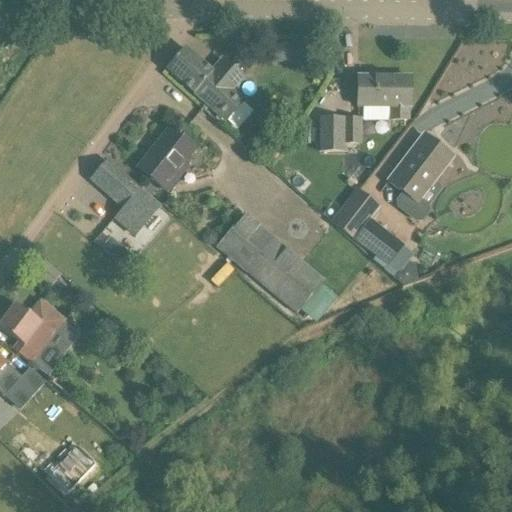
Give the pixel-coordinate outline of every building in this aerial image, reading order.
[(273,66),(292,66),(293,46),(273,45),(273,66)] [(232,94),(243,80),(223,62),(212,74),(184,50),(166,71),(224,121),(241,101),(232,94)] [(411,80),(358,79),(357,107),(388,108),(388,121),(406,122),(406,108),(410,109),(411,80)] [(344,154),(344,147),(345,119),(319,119),(318,153),(344,154)] [(360,120),(345,119),(344,147),(360,147),(360,120)] [(414,126),(374,176),(382,183),(423,133),(414,126)] [(195,148),(170,129),(138,170),(163,190),(195,148)] [(423,138),(409,157),(387,185),(402,194),(396,202),(398,210),(415,224),(420,224),(427,215),(427,210),(420,204),(453,161),(423,138)] [(273,166),(276,161),(279,156),(276,150),(271,149),(266,151),(263,156),(263,157),(261,162),(269,167),(273,166)] [(107,163),(90,181),(125,209),(116,220),(136,237),(160,208),(107,163)] [(303,193),(311,184),(296,171),(288,179),(303,193)] [(379,210),(358,192),(333,224),(354,242),(384,266),(386,268),(388,269),(404,249),(404,248),(369,222),(379,210)] [(244,216),(219,245),(298,312),(324,282),(244,216)] [(203,238),(203,243),(207,247),(214,247),(217,242),(217,236),(213,233),(207,233),(203,238)] [(383,272),(393,281),(398,274),(402,273),(409,264),(413,257),(404,249),(388,269),(386,268),(384,272),(383,272)] [(136,261),(128,255),(119,265),(126,272),(136,261)] [(33,275),(48,287),(50,289),(51,288),(61,276),(44,263),(43,263),(33,275)] [(416,268),(409,264),(402,273),(398,274),(393,281),(401,288),(418,282),(416,268)] [(65,322),(50,311),(39,325),(16,307),(0,327),(0,330),(17,343),(9,354),(28,368),(47,345),(65,322)] [(0,360),(0,394),(5,399),(21,380),(0,360)]
